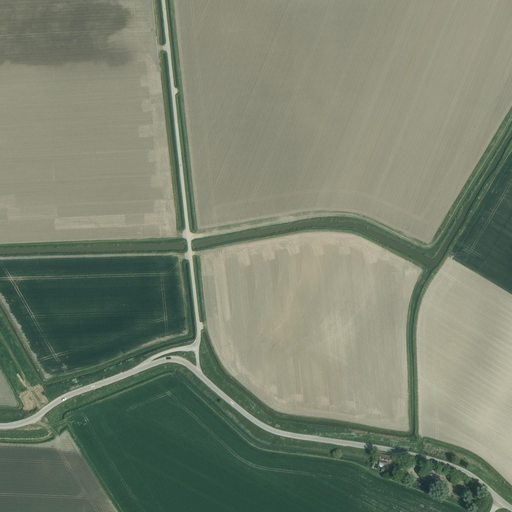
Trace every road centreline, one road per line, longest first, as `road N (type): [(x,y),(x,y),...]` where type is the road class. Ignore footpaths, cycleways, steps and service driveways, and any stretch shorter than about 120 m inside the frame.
road 1 (track): [(511,117),(428,250),(364,220),(187,234)]
road 2 (tertiary): [(197,372),(268,429),(443,462),(511,508)]
road 3 (unclassified): [(195,346),(164,0)]
road 4 (tertiary): [(0,426),(136,371)]
